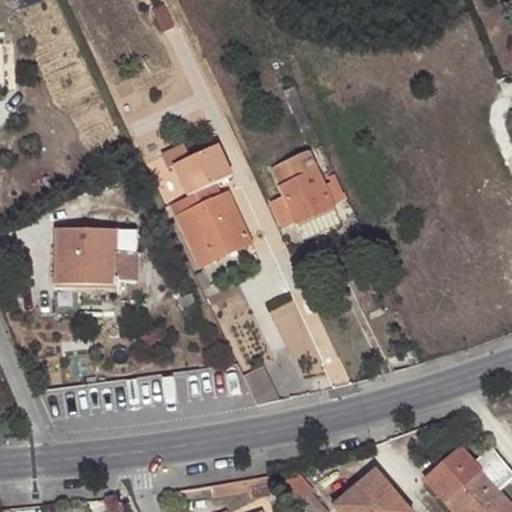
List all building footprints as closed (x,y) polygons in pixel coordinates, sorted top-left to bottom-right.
[(198,102),(209,125),(221,119),(210,96),(198,102)] [(206,187),(213,184),(230,176),(217,145),(189,158),(182,144),(161,154),(167,169),(173,166),(187,196),(165,207),(170,219),(174,216),(198,268),(249,243),(226,192),(219,196),(211,199),(206,187)] [(346,198),(343,192),(342,193),(333,174),(328,176),(330,182),(323,185),(308,152),(271,169),(283,195),(268,202),(281,228),(346,198)] [(219,196),(213,184),(206,187),(211,199),(219,196)] [(55,283),(83,283),(115,284),(116,282),(117,281),(135,282),(136,253),(116,254),(117,230),(56,230),(55,283)] [(282,244),(271,250),(285,281),(296,276),(282,244)] [(115,284),(83,283),(83,292),(115,292),(115,284)] [(192,294),(178,299),(182,310),(196,305),(192,294)] [(251,395),(256,404),(279,400),(262,365),(241,375),(251,395)] [(499,473),(483,454),(475,461),(463,448),(426,481),(452,511),(505,511),(511,506),(511,505),(498,488),(506,482),(499,473)] [(511,474),(491,448),(483,454),(499,473),(506,482),(511,476),(511,474)] [(410,511),(374,469),(331,505),(336,511),(410,511)] [(296,470),(278,485),(296,505),(301,502),(309,511),(326,511),(328,511),(310,492),(313,490),(296,470)] [(269,476),(249,479),(212,485),(214,498),(250,492),(249,488),(268,484),(276,482),(271,475),(269,476)] [(249,488),(250,492),(251,499),(270,495),(268,484),(249,488)] [(280,491),(277,494),(283,500),(286,496),(280,491)]
